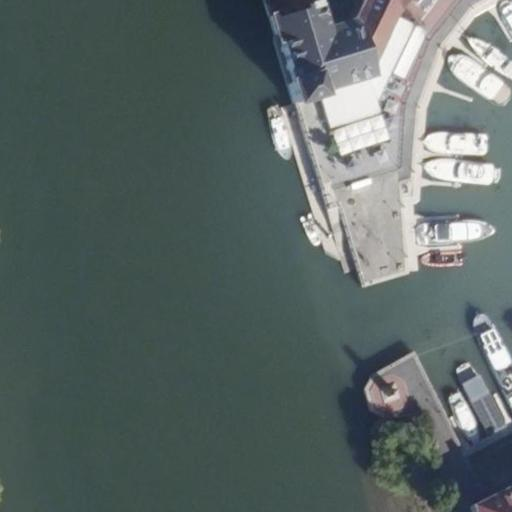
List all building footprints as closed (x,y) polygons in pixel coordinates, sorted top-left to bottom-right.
[(273,14),(310,3),(309,0),(264,0),(269,15),(273,14)] [(309,0),(310,3),(313,2),(319,22),(348,13),(353,0),(309,0)] [(353,0),(348,13),(365,69),(391,16),(393,11),(378,0),(353,0)] [(395,13),(404,0),(378,0),(393,11),(395,13)] [(273,14),(269,15),(296,103),(300,102),(309,99),(317,96),(316,90),(317,90),(367,75),(365,69),(348,13),(319,22),(313,2),(310,3),(273,14)] [(392,81),(389,73),(412,26),(391,16),(365,69),(367,75),(317,90),(318,96),(328,129),(331,128),(378,114),(374,103),(383,101),(384,99),(382,94),(378,92),(382,84),(386,85),(391,84),(392,81)] [(511,511),(511,485),(484,500),(469,507),(470,511),(511,511)]
